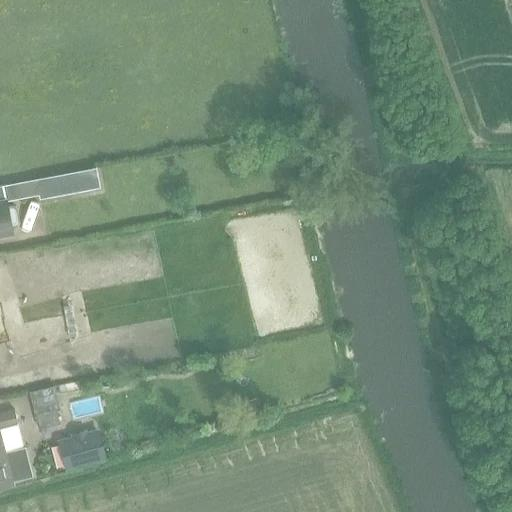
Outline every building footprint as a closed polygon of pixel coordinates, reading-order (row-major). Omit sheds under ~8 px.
[(96,167),(35,179),(38,195),(99,183),(96,167)] [(0,237),(15,234),(13,226),(17,225),(19,221),(16,207),(13,205),(9,206),(7,197),(5,198),(2,185),(0,185),(0,237)] [(56,384),(30,390),(36,413),(61,407),(56,386),(56,384)] [(0,488),(15,485),(14,481),(33,476),(25,447),(24,448),(18,424),(19,424),(16,410),(0,414),(0,488)] [(96,431),(57,441),(64,468),(103,458),(96,431)] [(103,460),(59,473),(63,485),(106,473),(103,460)]
